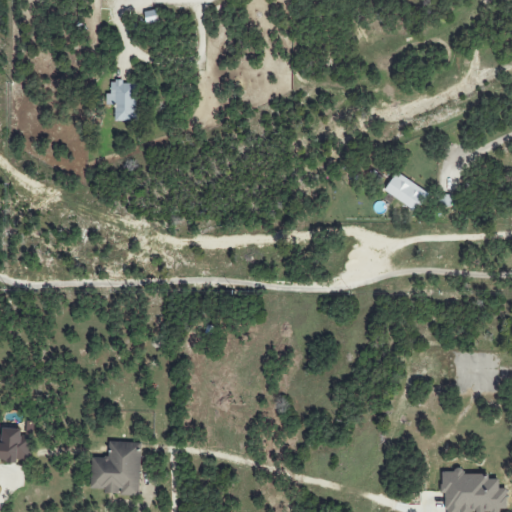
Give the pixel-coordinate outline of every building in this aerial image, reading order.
[(156,10),(145,12),(147,23),(157,21),(156,10)] [(137,122),(138,83),(111,82),(111,94),(106,94),(106,105),(115,105),(115,121),(137,122)] [(385,192),(418,212),(430,193),(396,173),(385,192)] [(0,461),(29,462),(29,437),(22,436),(22,428),(3,428),(2,443),(0,442),(0,461)] [(139,496),(141,443),(109,442),(109,458),(92,457),(91,488),(106,489),(106,494),(139,496)] [(443,471),(442,494),(447,494),(446,511),(485,511),(486,511),(506,511),(507,489),(498,489),(499,480),(489,479),(489,475),(463,473),(464,471),(443,471)]
